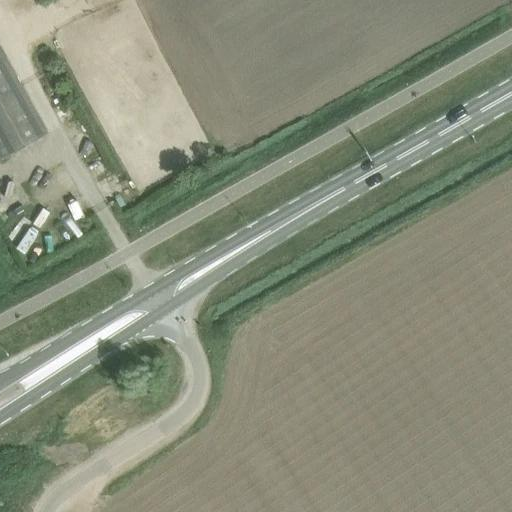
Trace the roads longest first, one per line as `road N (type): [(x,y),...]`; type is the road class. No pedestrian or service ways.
road 1 (primary): [(155,300),(511,91)]
road 2 (unclassified): [(49,511),(69,489),(192,405),(198,369),(155,300)]
road 3 (primary): [(52,365),(155,300)]
